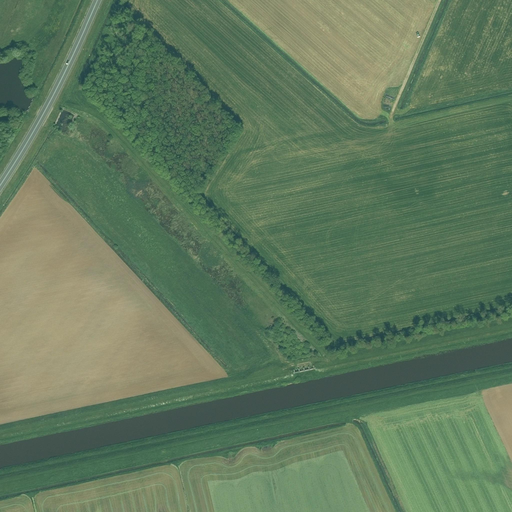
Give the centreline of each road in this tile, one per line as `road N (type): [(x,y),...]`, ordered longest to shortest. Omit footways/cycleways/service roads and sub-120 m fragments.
road 1 (trunk): [(0,183),(97,0)]
road 2 (track): [(390,131),(440,0)]
